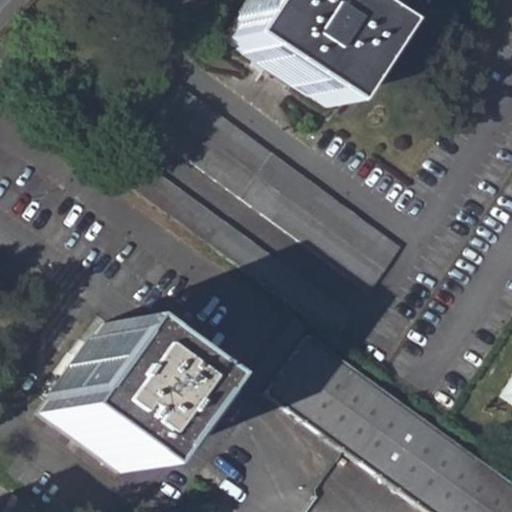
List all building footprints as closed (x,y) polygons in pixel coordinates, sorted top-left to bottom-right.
[(332,0),(246,0),(220,40),(322,107),(374,28),(332,0)] [(174,87),(142,130),(364,292),(395,249),(174,87)] [(124,155),(109,175),(332,338),(347,317),(124,155)] [(45,397),(33,415),(49,426),(50,424),(98,460),(97,462),(114,474),(127,456),(126,456),(165,401),(167,402),(180,385),(163,372),(162,374),(114,338),(115,337),(98,325),(85,343),(87,344),(48,399),(45,397)] [(511,511),(511,491),(365,385),(306,339),(260,396),(418,511),(511,511)] [(511,374),(497,398),(511,407),(511,374)]
